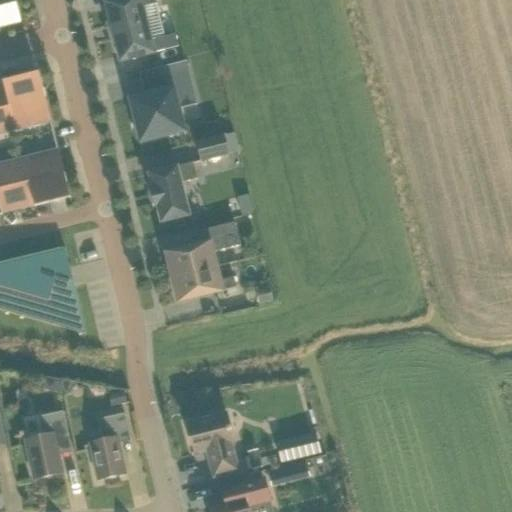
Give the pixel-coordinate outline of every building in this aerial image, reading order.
[(0,0),(0,25),(17,21),(12,0),(0,0)] [(155,0),(121,0),(106,4),(120,62),(153,54),(153,53),(178,47),(175,35),(151,41),(142,8),(157,5),(155,0)] [(176,103),(193,99),(194,104),(195,104),(185,63),(149,73),(149,74),(156,72),(161,92),(130,100),(137,126),(133,126),(137,139),(140,138),(141,142),(183,131),(176,103)] [(39,74),(4,83),(16,132),(17,132),(16,131),(28,128),(28,129),(29,128),(28,123),(36,121),(36,122),(37,121),(48,118),(50,123),(51,123),(39,74)] [(4,83),(0,83),(0,129),(1,130),(2,130),(3,130),(2,129),(14,126),(15,132),(16,132),(4,83)] [(197,143),(201,162),(228,155),(224,137),(197,143)] [(24,158),(23,158),(36,207),(70,198),(58,149),(57,149),(58,155),(47,158),(47,157),(46,157),(46,158),(38,160),(37,155),(36,155),(24,158)] [(0,208),(2,215),(36,207),(23,158),(24,163),(13,166),(12,166),(11,166),(11,167),(4,168),(3,168),(3,169),(0,169),(0,208)] [(149,175),(153,192),(151,192),(155,207),(157,207),(161,223),(189,216),(181,184),(197,180),(193,164),(177,168),(149,175)] [(169,254),(175,278),(214,268),(210,254),(241,246),(235,224),(195,234),(198,247),(169,254)] [(54,285),(65,248),(0,264),(0,310),(86,335),(75,291),(54,285)] [(54,285),(75,291),(65,248),(54,285)] [(214,268),(175,278),(181,302),(236,288),(234,278),(217,282),(214,268)] [(260,304),(273,301),(270,289),(257,292),(260,304)] [(56,380),(53,392),(63,394),(61,381),(56,380)] [(112,408),(127,404),(124,392),(109,395),(112,408)] [(45,437),(25,441),(34,481),(63,474),(56,441),(68,438),(63,412),(40,417),(45,437)] [(90,444),(98,481),(126,475),(119,444),(131,442),(125,414),(103,419),(108,440),(90,444)] [(195,454),(207,451),(213,478),(238,472),(231,445),(234,444),(227,415),(215,418),(211,417),(202,419),(200,422),(187,425),(195,454)] [(317,438),(278,448),(281,463),(321,453),(317,438)] [(252,471),(262,468),(258,450),(248,452),(252,471)] [(269,474),(272,486),(294,480),(291,468),(269,474)] [(222,491),(225,503),(208,507),(209,511),(248,511),(247,507),(264,503),(259,482),(222,491)]
